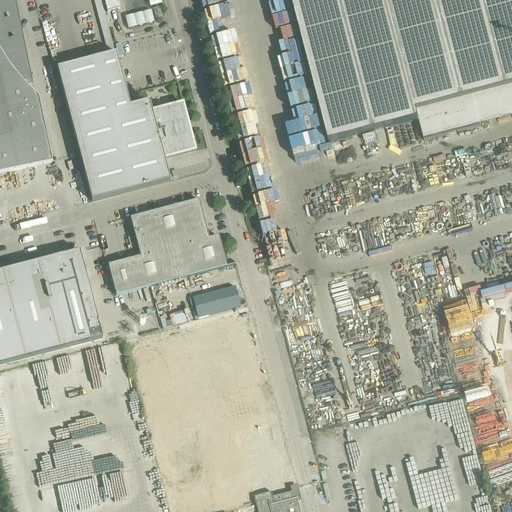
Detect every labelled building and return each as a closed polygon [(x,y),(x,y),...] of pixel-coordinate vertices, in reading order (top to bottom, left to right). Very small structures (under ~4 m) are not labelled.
[(0,0),(0,51),(1,54),(3,56),(8,64),(9,65),(9,66),(11,69),(14,72),(16,75),(19,79),(23,83),(27,88),(29,89),(35,88),(15,0),(0,0)] [(115,11),(120,10),(117,0),(103,0),(107,13),(115,11)] [(161,0),(147,0),(150,9),(163,6),(161,0)] [(511,0),(291,0),(330,145),(419,121),(424,142),(481,127),(511,118),(511,0)] [(160,9),(154,10),(156,19),(162,18),(160,9)] [(155,24),(152,11),(125,18),(129,30),(155,24)] [(0,174),(52,163),(38,98),(37,97),(35,95),(31,91),(29,89),(27,88),(23,83),(19,79),(16,75),(14,72),(11,69),(9,66),(9,65),(8,64),(3,56),(1,54),(0,51),(0,174)] [(116,55),(57,70),(92,203),(170,182),(164,160),(195,152),(183,105),(152,113),(149,103),(130,108),(116,55)] [(238,265),(237,264),(226,267),(219,238),(209,240),(199,202),(130,220),(140,258),(108,267),(116,297),(238,265)] [(80,252),(37,263),(60,351),(102,340),(80,252)] [(37,263),(2,273),(25,361),(60,351),(37,263)] [(2,273),(0,273),(0,367),(25,361),(2,273)] [(235,288),(192,300),(198,319),(240,308),(235,288)] [(250,309),(183,323),(199,398),(266,383),(250,309)] [(176,500),(206,494),(193,436),(163,442),(176,500)] [(257,511),(300,511),(298,502),(301,502),(298,489),(297,489),(294,488),(289,489),(290,493),(275,497),(274,492),(254,497),(256,507),(257,511)]
